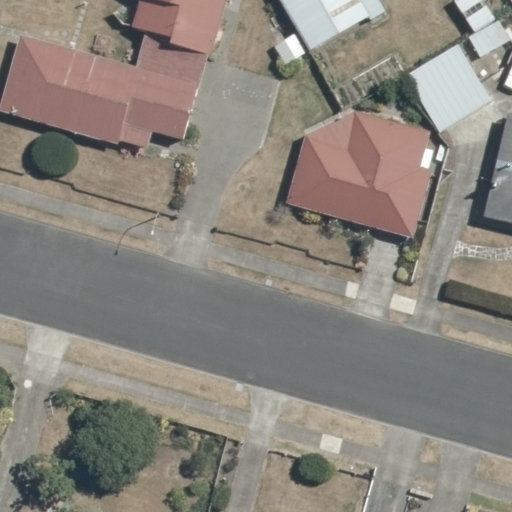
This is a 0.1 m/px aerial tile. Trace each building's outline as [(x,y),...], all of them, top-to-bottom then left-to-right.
[(24,41),(4,115),(152,153),(156,136),(190,145),(227,0),(141,0),(133,34),(150,38),(142,71),(24,41)] [(283,0),(313,52),(389,9),(383,0),(283,0)] [(494,104),(460,45),(409,75),(442,133),(494,104)] [(511,110),(489,218),(511,223),(511,110)] [(434,131),(367,114),(312,137),(294,206),(419,238),(437,169),(425,166),(434,131)]
